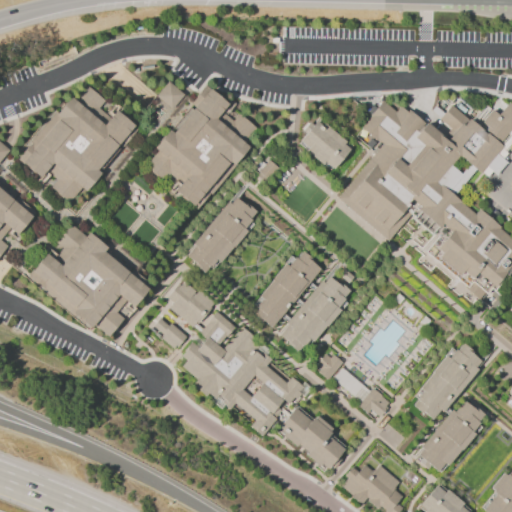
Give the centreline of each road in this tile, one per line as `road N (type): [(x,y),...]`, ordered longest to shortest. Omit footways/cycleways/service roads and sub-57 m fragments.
road 1 (motorway): [(123,466),(0,406)]
road 2 (motorway): [(123,466),(0,422)]
